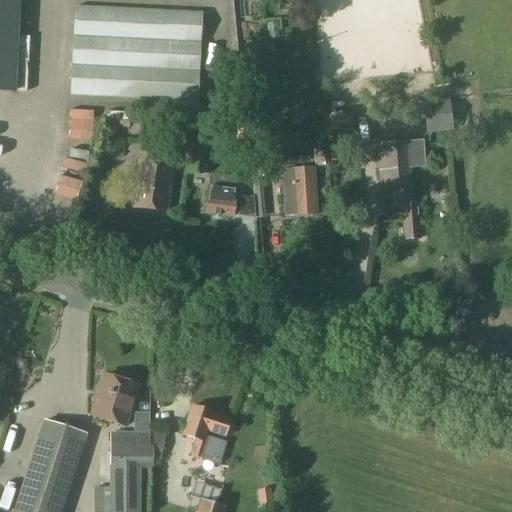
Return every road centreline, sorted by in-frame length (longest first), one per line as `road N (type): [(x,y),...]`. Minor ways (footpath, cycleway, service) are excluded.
road 1 (tertiary): [(511,417),(0,257)]
road 2 (unknown): [(372,158),(355,264),(333,284),(289,293),(273,342)]
